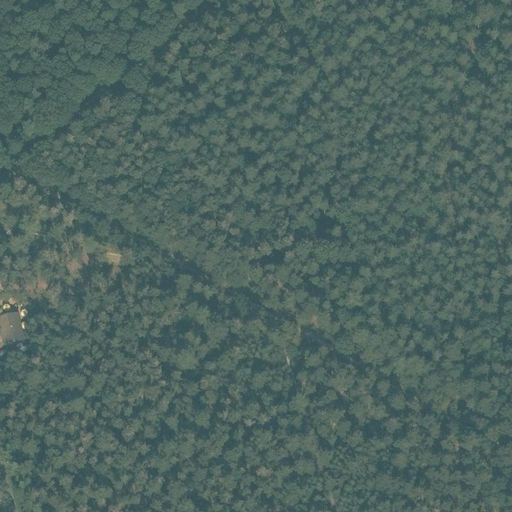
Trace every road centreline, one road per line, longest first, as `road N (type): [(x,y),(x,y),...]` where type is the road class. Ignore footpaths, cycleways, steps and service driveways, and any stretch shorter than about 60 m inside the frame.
road 1 (track): [(270,315),(511,451)]
road 2 (track): [(20,161),(215,0)]
road 3 (track): [(270,315),(334,511)]
road 4 (track): [(3,172),(182,267)]
